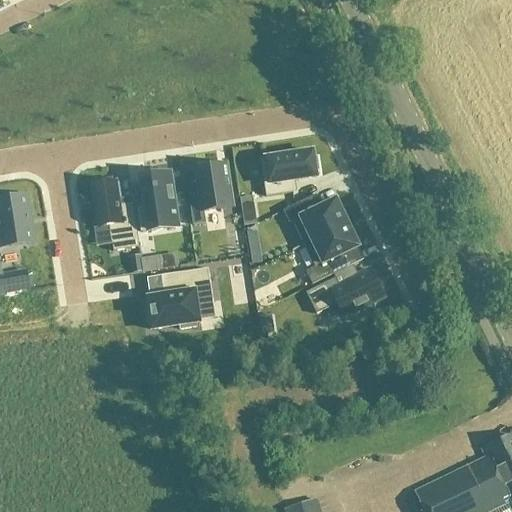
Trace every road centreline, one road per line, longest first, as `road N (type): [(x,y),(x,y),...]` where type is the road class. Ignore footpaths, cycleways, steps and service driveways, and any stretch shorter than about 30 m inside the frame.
road 1 (residential): [(52,159),(327,122),(347,139),(431,316)]
road 2 (tertiary): [(511,341),(347,0)]
road 3 (residential): [(52,159),(74,302)]
